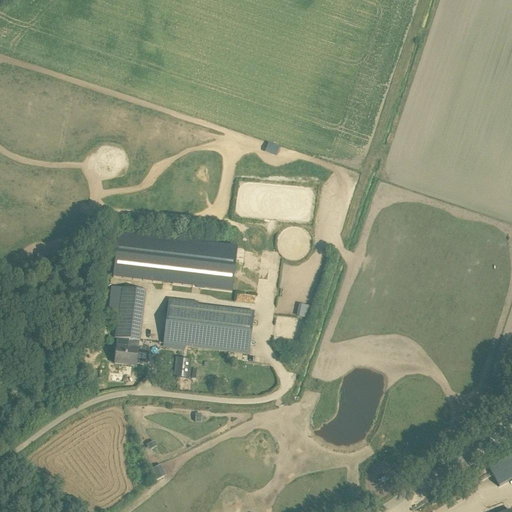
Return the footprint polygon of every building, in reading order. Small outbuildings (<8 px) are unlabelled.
[(276,155),(280,147),(268,142),(264,150),(276,155)] [(118,233),(113,278),(232,293),(238,247),(118,233)] [(140,341),(146,291),(121,288),(111,287),(108,317),(117,319),(115,338),(118,339),(116,354),(115,364),(137,367),(139,350),(136,349),(137,341),(140,341)] [(255,312),(200,306),(198,306),(198,302),(169,299),(163,344),(249,354),(255,312)] [(299,304),(297,316),(306,318),(308,306),(299,304)] [(183,360),(182,373),(175,372),(175,379),(189,381),(191,361),(183,360)] [(511,473),(511,456),(481,476),(489,489),(511,473)] [(156,480),(165,475),(160,464),(150,469),(156,480)]
